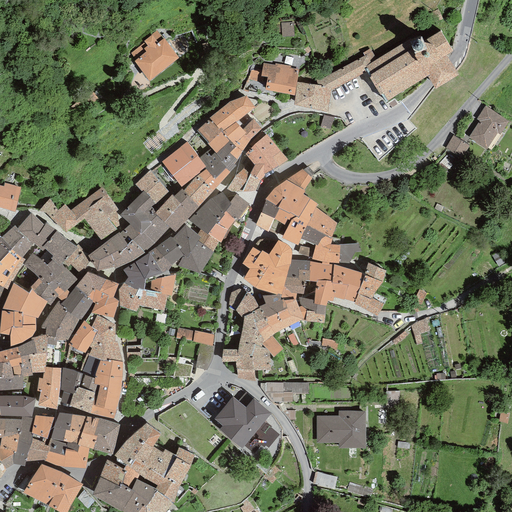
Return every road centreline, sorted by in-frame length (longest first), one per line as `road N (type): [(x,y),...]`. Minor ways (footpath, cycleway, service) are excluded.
road 1 (tertiary): [(315,153),(271,180),(257,199),(229,280),(212,374)]
road 2 (residential): [(315,153),(357,178),(402,169),(420,159),(511,55)]
road 3 (tertiary): [(212,374),(127,428),(111,456),(90,469),(40,463),(0,481)]
road 4 (tertiary): [(471,0),(451,63),(396,114),(315,153)]
